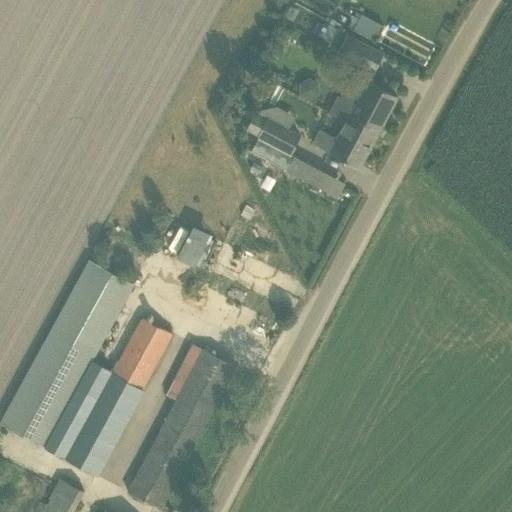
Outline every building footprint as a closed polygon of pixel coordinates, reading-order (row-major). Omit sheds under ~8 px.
[(354,10),(347,27),(379,39),(385,22),(354,10)] [(329,48),(374,73),(384,54),(347,33),(346,33),(346,34),(339,30),(329,48)] [(350,112),(380,127),(397,96),(367,80),(354,104),(338,96),(330,111),(345,120),(350,112)] [(246,128),(259,135),(251,151),(316,185),(324,189),(331,174),(323,171),(290,153),(299,135),(288,129),(269,119),(255,111),(246,128)] [(329,151),(359,166),(380,127),(350,112),(345,120),(336,138),(320,129),(313,142),(329,150),(329,151)] [(202,265),(217,232),(195,222),(180,255),(202,265)] [(252,256),(242,279),(283,296),(293,273),(252,256)] [(93,356),(134,284),(88,259),(49,332),(0,422),(44,445),(49,435),(70,447),(80,430),(58,419),(93,356)] [(112,371),(98,397),(91,409),(122,425),(143,387),(141,386),(172,331),(143,316),(113,372),(112,371)] [(128,491),(161,508),(235,364),(203,347),(128,491)]
